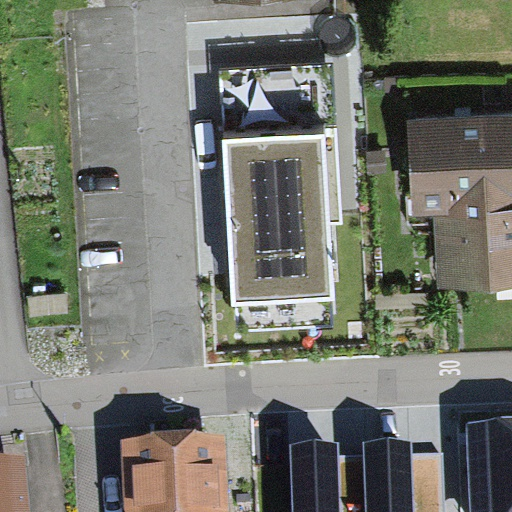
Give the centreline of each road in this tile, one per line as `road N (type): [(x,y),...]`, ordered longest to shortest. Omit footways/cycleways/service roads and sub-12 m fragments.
road 1 (residential): [(18,409),(511,376)]
road 2 (residential): [(0,276),(18,409)]
